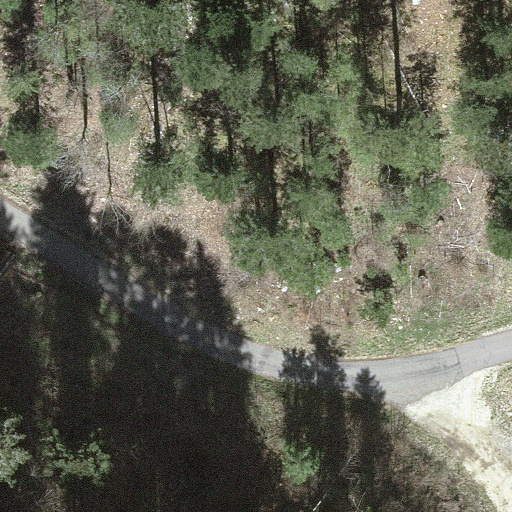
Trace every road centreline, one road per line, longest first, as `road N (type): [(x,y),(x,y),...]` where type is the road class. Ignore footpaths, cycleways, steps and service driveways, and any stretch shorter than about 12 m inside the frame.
road 1 (track): [(0,216),(248,355),(303,371),(412,370)]
road 2 (track): [(412,370),(511,492)]
